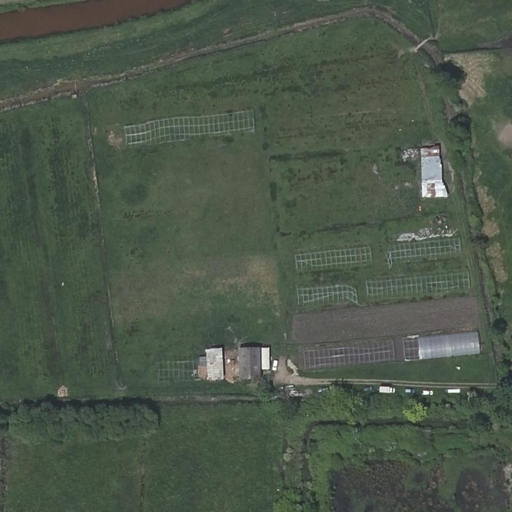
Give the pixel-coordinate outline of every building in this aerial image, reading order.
[(420,147),(420,181),(439,181),(440,148),(420,147)] [(378,243),(380,264),(460,256),(458,235),(378,243)] [(350,247),(334,247),(334,267),(349,267),(350,247)] [(365,279),(366,299),(469,291),(467,270),(365,279)] [(402,338),(404,361),(479,354),(477,331),(402,338)] [(339,344),(341,367),(394,364),(392,340),(339,344)] [(237,378),(259,379),(259,370),(268,370),(269,348),(238,347),(237,378)]
